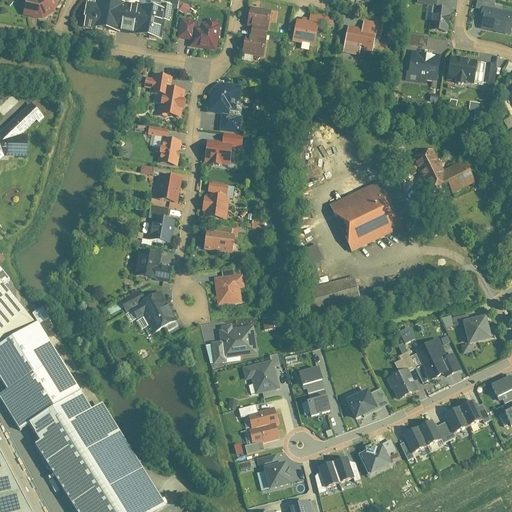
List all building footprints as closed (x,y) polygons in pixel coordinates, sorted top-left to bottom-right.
[(25,0),(22,15),(42,19),(54,11),(56,0),(25,0)] [(82,27),(161,40),(164,20),(170,21),(172,5),(161,3),(160,7),(114,0),(95,0),(95,3),(86,2),(82,27)] [(485,6),(494,8),(495,0),(493,0),(476,0),(475,8),(484,10),(485,6)] [(179,11),(186,14),(189,7),(182,4),(179,11)] [(252,27),(267,30),(271,10),(249,6),(246,26),(252,27)] [(480,29),(510,35),(511,26),(511,11),(494,8),(485,6),(484,10),(480,29)] [(429,30),(447,33),(451,9),(433,7),(429,30)] [(176,38),(190,40),(193,21),(179,19),(176,38)] [(348,26),(343,50),(372,55),(375,37),(380,38),(383,23),(364,19),(362,29),(348,26)] [(296,20),(291,42),(313,46),(317,23),(296,20)] [(189,48),(215,52),(220,26),(193,21),(190,40),(189,48)] [(279,23),(277,32),(286,33),(287,25),(279,23)] [(252,27),(250,37),(265,40),(267,30),(252,27)] [(403,44),(426,48),(428,37),(404,33),(403,44)] [(241,54),(262,58),(265,40),(250,37),(244,36),(241,54)] [(435,80),(439,55),(411,51),(407,76),(435,80)] [(476,62),(477,60),(450,56),(446,80),(454,81),(454,83),(463,85),(464,83),(473,84),(473,83),(476,62)] [(476,62),(473,83),(483,84),(484,82),(487,64),(476,62)] [(496,65),(487,64),(484,82),(493,84),(496,65)] [(157,114),(181,118),(186,90),(171,88),(173,78),(152,74),(152,78),(145,77),(143,88),(150,89),(149,93),(160,95),(157,114)] [(220,114),(228,115),(229,109),(238,110),(241,85),(221,82),(217,83),(214,85),(212,87),(210,89),(209,91),(206,112),(220,114)] [(480,111),(481,103),(469,102),(468,111),(480,111)] [(30,104),(0,131),(0,161),(3,158),(26,159),(27,139),(18,139),(42,117),(30,104)] [(128,119),(132,125),(139,121),(136,114),(128,119)] [(223,132),(239,135),(241,117),(228,115),(220,114),(218,132),(223,132)] [(147,134),(166,137),(168,129),(148,126),(147,134)] [(223,132),(221,142),(232,144),(241,145),(243,135),(239,135),(223,132)] [(161,138),(157,163),(177,167),(181,141),(161,138)] [(203,161),(229,165),(232,144),(221,142),(206,140),(203,161)] [(444,170),(432,147),(407,160),(424,193),(444,183),(451,196),(476,183),(464,159),(444,170)] [(159,175),(170,177),(171,170),(141,165),(140,172),(159,175)] [(155,199),(178,203),(182,179),(170,177),(159,175),(155,199)] [(328,205),(351,253),(401,228),(379,181),(328,205)] [(208,182),(207,194),(226,197),(228,185),(208,182)] [(201,217),(226,221),(230,198),(226,197),(207,194),(205,194),(201,217)] [(152,217),(167,219),(169,208),(150,205),(149,216),(152,217)] [(148,240),(172,244),(176,221),(167,219),(152,217),(148,240)] [(252,218),(251,229),(263,229),(263,219),(252,218)] [(215,223),(213,233),(231,235),(233,225),(215,223)] [(203,250),(232,255),(234,236),(231,235),(213,233),(206,231),(203,250)] [(316,245),(301,250),(307,265),(321,259),(316,245)] [(137,250),(133,276),(169,283),(171,268),(159,266),(161,254),(137,250)] [(223,277),(240,275),(239,268),(222,271),(223,277)] [(0,342),(2,346),(36,325),(3,284),(7,280),(0,271),(0,342)] [(214,279),(218,307),(241,303),(239,288),(245,288),(243,275),(240,275),(223,277),(214,279)] [(360,301),(354,276),(307,288),(314,313),(360,301)] [(152,334),(176,321),(160,291),(144,300),(130,308),(137,321),(143,317),(152,334)] [(130,308),(144,300),(141,295),(121,306),(124,311),(130,308)] [(117,305),(107,309),(110,314),(119,310),(117,305)] [(462,321),(470,320),(469,314),(452,318),(453,324),(462,321)] [(468,345),(490,339),(484,316),(470,320),(462,321),(468,345)] [(263,319),(264,329),(275,328),(274,318),(263,319)] [(74,511),(158,511),(165,508),(102,405),(91,412),(36,325),(2,346),(0,346),(0,382),(7,393),(0,397),(0,400),(19,431),(28,426),(39,444),(34,446),(74,511)] [(224,358),(256,355),(253,326),(232,328),(232,325),(220,326),(221,330),(218,330),(219,342),(222,342),(224,358)] [(400,335),(404,344),(413,340),(408,331),(400,335)] [(415,349),(431,381),(443,375),(445,379),(461,370),(453,353),(447,356),(438,337),(415,349)] [(224,358),(222,342),(219,342),(211,343),(213,364),(224,363),(224,358)] [(402,355),(407,353),(403,343),(397,346),(402,355)] [(470,353),(469,346),(462,348),(463,355),(470,353)] [(394,364),(399,373),(407,369),(414,366),(407,353),(402,355),(398,357),(400,360),(394,364)] [(271,360),(273,368),(280,366),(277,354),(270,356),(271,360)] [(255,395),(279,389),(273,368),(271,360),(242,368),(245,381),(251,380),(255,395)] [(297,372),(301,388),(322,382),(318,366),(297,372)] [(397,401),(418,391),(407,369),(399,373),(386,379),(397,401)] [(511,382),(509,376),(490,386),(498,402),(511,395),(511,382)] [(367,391),(344,401),(353,421),(376,411),(367,391)] [(325,396),(306,401),(310,417),(330,412),(325,396)] [(227,407),(235,409),(238,400),(229,398),(227,407)] [(473,401),(458,408),(467,427),(482,420),(476,408),(473,401)] [(483,404),(476,408),(482,420),(484,423),(490,420),(483,404)] [(249,416),(258,414),(256,406),(239,411),(241,419),(249,417),(249,416)] [(452,434),(467,427),(458,408),(443,415),(447,422),(452,434)] [(274,425),(277,424),(273,410),(258,414),(249,416),(249,417),(252,431),(274,425)] [(425,447),(441,440),(435,427),(432,421),(416,428),(425,447)] [(452,434),(447,422),(435,427),(441,440),(443,444),(454,438),(452,434)] [(253,445),(254,446),(262,444),(278,440),(274,425),(252,431),(250,431),(253,445)] [(425,447),(416,428),(402,435),(405,441),(411,453),(425,447)] [(411,453),(405,441),(399,444),(407,461),(413,458),(411,453)] [(240,444),(233,445),(235,456),(242,455),(240,444)] [(264,451),(262,444),(254,446),(253,445),(245,447),(247,456),(264,451)] [(382,444),(357,456),(368,479),(393,466),(382,444)] [(0,511),(30,511),(0,453),(0,511)] [(262,469),(279,464),(276,454),(257,460),(260,472),(263,471),(262,469)] [(353,479),(346,458),(316,468),(323,489),(353,479)] [(240,472),(251,469),(249,463),(238,465),(240,472)] [(263,471),(268,492),(290,486),(289,479),(291,478),(289,469),(286,470),(284,463),(279,464),(262,469),(263,471)] [(265,504),(266,510),(276,508),(275,502),(265,504)] [(317,511),(315,502),(308,503),(309,511),(317,511)] [(291,507),(291,511),(309,511),(308,503),(291,507)]
